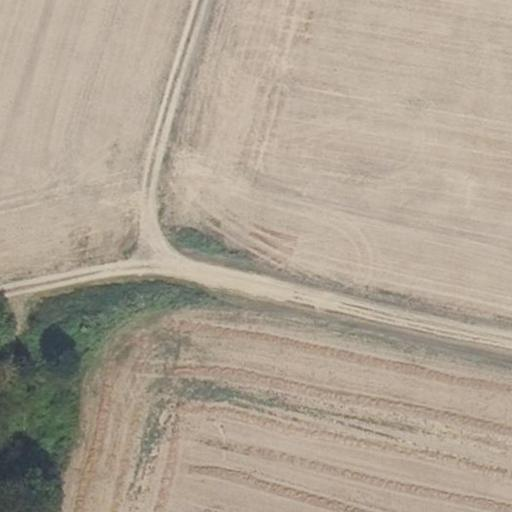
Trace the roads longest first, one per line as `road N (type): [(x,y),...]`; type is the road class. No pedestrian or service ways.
road 1 (track): [(0,288),(148,261),(511,334)]
road 2 (track): [(212,0),(157,188),(148,261)]
